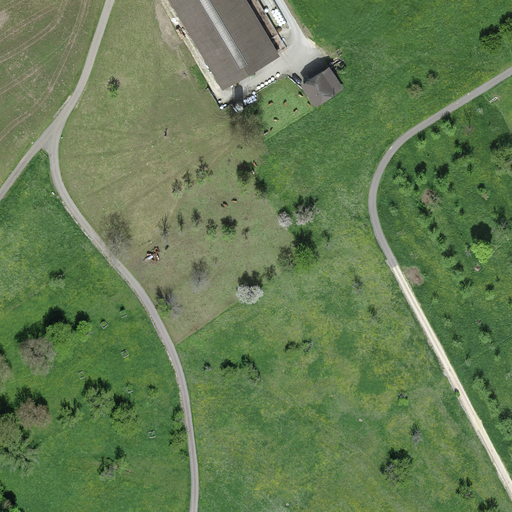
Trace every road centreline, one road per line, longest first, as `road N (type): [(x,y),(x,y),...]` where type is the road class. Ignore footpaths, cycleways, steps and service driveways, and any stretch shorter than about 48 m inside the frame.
road 1 (track): [(511,70),(395,146),(381,166),(372,212),(511,488)]
road 2 (residential): [(55,129),(110,0)]
